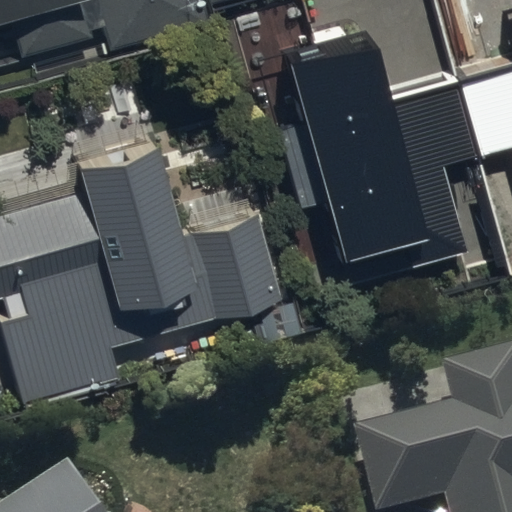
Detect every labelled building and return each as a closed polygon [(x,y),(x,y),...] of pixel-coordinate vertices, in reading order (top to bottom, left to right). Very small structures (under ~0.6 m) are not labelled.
[(0,0),(0,31),(9,30),(17,62),(89,43),(86,34),(99,30),(105,52),(206,26),(198,0),(96,0),(97,4),(82,8),(79,0),(0,0)] [(511,0),(509,0),(511,10),(511,63),(459,79),(481,159),(511,150),(511,0)] [(371,34),(289,57),(347,262),(402,246),(408,266),(467,249),(445,171),(476,162),(453,80),(389,98),(371,34)] [(83,190),(0,211),(0,298),(6,296),(12,317),(0,320),(0,326),(21,405),(118,379),(109,346),(283,299),(259,209),(183,229),(158,137),(74,160),(83,190)] [(511,511),(511,365),(442,383),(451,421),(353,445),(369,511),(511,511)] [(85,511),(67,485),(26,511),(85,511)]
